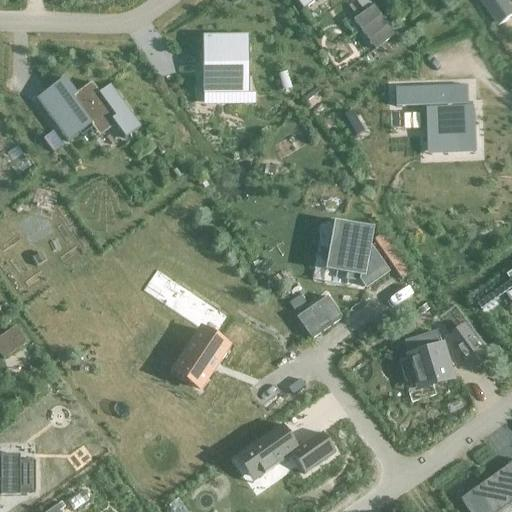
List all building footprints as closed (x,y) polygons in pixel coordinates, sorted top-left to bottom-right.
[(317,0),(295,0),(303,11),(304,11),(304,10),(317,0)] [(366,0),(357,0),(356,1),(363,11),(370,6),(366,0)] [(511,11),(503,0),(481,0),(480,1),(499,27),(511,17),(511,11)] [(394,36),(373,7),(353,21),(374,51),(394,36)] [(202,94),(202,95),(248,95),(248,94),(247,94),(247,39),(248,39),(248,38),(201,38),(201,39),(202,39),(202,94)] [(91,84),(75,95),(64,80),(45,93),(63,117),(59,120),(63,126),(57,130),(67,143),(90,126),(95,134),(111,122),(124,140),(140,128),(110,86),(99,94),(91,84)] [(395,91),(396,108),(426,107),(427,147),(475,146),(474,110),(468,110),(467,88),(395,91)] [(340,130),(347,149),(355,146),(349,127),(340,130)] [(62,148),(52,134),(43,141),(52,154),(62,148)] [(334,226),(326,272),(348,275),(347,280),(361,282),(365,289),(386,274),(367,248),(370,233),(334,226)] [(511,282),(478,305),(482,311),(511,290),(511,273),(507,277),(511,282)] [(299,317),(314,338),(343,318),(328,297),(299,317)] [(15,328),(0,339),(0,355),(4,361),(26,344),(15,328)] [(469,329),(456,338),(479,371),(492,362),(469,329)] [(200,331),(172,373),(199,391),(227,349),(200,331)] [(436,333),(403,343),(407,355),(408,355),(417,386),(448,377),(439,346),(440,346),(436,333)] [(281,427),(241,455),(259,480),(291,458),(304,476),(335,454),(321,434),(298,451),(288,437),(286,439),(280,430),(282,428),(281,427)] [(0,462),(0,497),(19,498),(19,493),(34,493),(34,463),(19,463),(19,457),(1,457),(1,463),(0,462)] [(511,465),(461,501),(468,511),(500,511),(511,504),(511,465)] [(61,503),(55,508),(58,511),(65,508),(61,503)]
